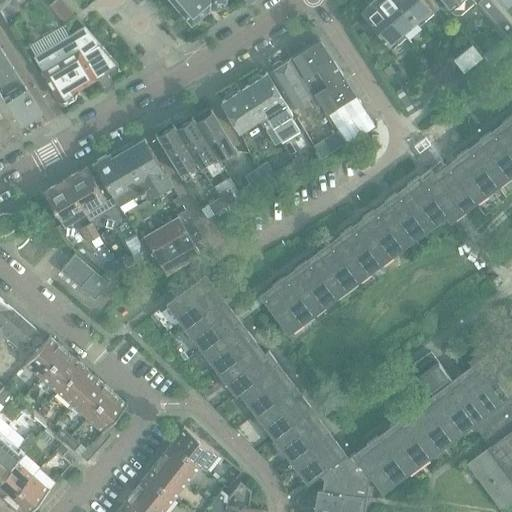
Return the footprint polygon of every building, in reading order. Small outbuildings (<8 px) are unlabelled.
[(0,0),(0,8),(8,0),(0,0)] [(54,0),(51,2),(65,21),(75,14),(64,0),(54,0)] [(171,0),(190,21),(208,6),(214,6),(220,0),(171,0)] [(374,0),(360,12),(387,43),(392,48),(406,36),(402,31),(374,0)] [(398,0),(374,0),(402,31),(415,20),(398,0)] [(422,0),(398,0),(415,20),(419,25),(433,13),(429,8),(422,0)] [(441,0),(450,10),(454,14),(456,15),(460,15),(474,3),(472,0),(441,0)] [(472,0),(474,3),(504,37),(511,46),(511,6),(506,11),(496,0),(472,0)] [(118,64),(82,27),(32,57),(59,101),(67,103),(74,99),(77,91),(76,89),(118,64)] [(368,38),(364,31),(357,36),(361,43),(368,38)] [(511,46),(504,37),(482,56),(482,57),(483,58),(491,67),(511,48),(511,46)] [(320,40),(292,57),(326,112),(355,94),(342,74),(341,75),(331,60),(332,59),(320,40)] [(0,95),(19,125),(41,111),(0,48),(0,95)] [(271,68),(268,70),(292,107),(310,96),(315,106),(313,107),(318,117),(326,112),(292,57),(291,56),(281,62),(277,60),(271,64),(271,68)] [(471,82),(491,67),(483,58),(482,57),(463,72),(471,82)] [(451,83),(454,59),(442,58),(440,70),(438,81),(451,83)] [(436,94),(438,81),(440,70),(428,68),(425,92),(436,94)] [(290,116),(292,114),(265,72),(259,76),(254,75),(247,80),(247,84),(245,85),(280,142),(279,142),(280,144),(300,132),(290,116)] [(236,91),(230,90),(223,95),(223,99),(219,101),(239,133),(258,121),(261,126),(263,125),(266,130),(264,131),(274,146),(279,142),(280,142),(245,85),(236,91)] [(409,111),(420,105),(408,85),(397,91),(409,111)] [(0,95),(0,137),(19,125),(0,95)] [(219,162),(237,151),(209,106),(192,116),(218,158),(218,159),(219,162)] [(201,169),(218,159),(218,158),(192,116),(190,113),(173,124),(199,165),(198,165),(201,169)] [(276,291),(264,300),(288,331),(446,214),(450,220),(455,216),(454,215),(456,214),(511,172),(511,114),(501,122),(506,129),(495,138),(490,131),(479,139),(484,146),(473,154),(468,147),(456,156),(461,162),(450,171),(445,164),(434,172),(438,178),(432,183),(429,185),(427,187),(419,176),(407,185),(411,191),(400,199),(396,193),(384,201),(389,207),(377,216),(373,210),(362,218),(366,224),(355,232),(350,226),(339,235),(344,241),(332,249),(328,243),(317,251),(321,257),(310,266),(305,260),(294,268),(299,274),(287,283),(283,277),(272,285),(276,291)] [(181,176),(198,165),(199,165),(173,124),(171,120),(153,131),(181,176)] [(416,143),(413,145),(425,161),(431,169),(443,159),(442,158),(426,136),(416,143)] [(93,162),(94,163),(123,212),(170,184),(142,137),(111,155),(109,152),(93,162)] [(324,138),(313,145),(321,157),(332,151),(324,138)] [(299,155),(292,159),(294,162),(298,169),(310,163),(307,156),(299,155)] [(279,179),(268,161),(256,169),(267,187),(279,179)] [(105,199),(86,166),(65,178),(84,212),(105,199)] [(248,198),(266,187),(267,187),(256,169),(243,176),(248,184),(241,188),(248,198)] [(44,191),(63,224),(84,212),(65,178),(44,191)] [(235,201),(230,192),(219,198),(225,207),(235,201)] [(208,205),(213,214),(225,207),(219,198),(208,205)] [(208,205),(200,210),(205,219),(210,216),(213,214),(208,205)] [(189,215),(180,221),(177,217),(144,237),(146,241),(141,244),(149,257),(154,265),(159,263),(165,274),(199,254),(192,242),(202,237),(189,215)] [(98,236),(90,223),(80,229),(88,242),(91,240),(98,236)] [(98,236),(91,240),(96,247),(103,243),(98,235),(98,236)] [(136,236),(126,242),(138,263),(149,257),(141,244),(139,240),(136,236)] [(94,299),(108,283),(74,254),(60,270),(94,299)] [(239,283),(231,273),(219,282),(227,293),(239,283)] [(361,511),(355,511),(358,486),(365,487),(366,480),(363,476),(368,472),(381,491),(473,422),(491,445),(465,465),(500,511),(501,511),(511,504),(511,396),(510,394),(511,393),(487,361),(455,385),(430,352),(411,366),(436,399),(425,408),(421,403),(410,411),(414,417),(403,425),(399,419),(388,428),(392,433),(381,442),(377,436),(366,445),(370,450),(358,459),(354,453),(347,459),(349,460),(342,465),(337,458),(343,454),(335,443),(329,447),(321,436),(327,431),(318,420),(312,425),(304,414),(310,409),(301,398),(295,402),(288,392),(294,387),(285,375),(279,380),(270,368),(276,364),(267,351),(257,358),(249,347),(254,343),(246,332),(240,336),(232,324),(237,320),(229,309),(223,313),(215,302),(221,298),(213,286),(207,291),(198,279),(167,303),(235,393),(238,391),(306,482),(319,472),(324,479),(322,492),(317,491),(314,511),(361,511)] [(0,337),(2,335),(16,348),(33,329),(9,309),(0,300),(0,337)] [(49,337),(25,365),(41,379),(65,351),(49,337)] [(41,379),(56,392),(81,364),(65,351),(41,379)] [(56,392),(72,406),(96,378),(81,364),(56,392)] [(72,406),(87,419),(112,391),(96,378),(72,406)] [(0,437),(8,428),(10,427),(0,417),(0,409),(13,395),(14,394),(4,386),(0,390),(0,437)] [(106,430),(128,405),(112,391),(87,419),(103,433),(98,439),(106,430)] [(214,451),(184,427),(171,443),(201,467),(214,451)] [(28,436),(23,442),(8,428),(0,437),(0,480),(23,454),(34,442),(28,436)] [(62,429),(57,435),(66,443),(71,438),(62,429)] [(44,430),(39,436),(48,444),(53,438),(46,431),(44,430)] [(112,435),(106,430),(98,439),(104,444),(112,435)] [(75,451),(80,445),(71,438),(66,443),(75,451)] [(98,439),(90,448),(97,453),(104,444),(98,439)] [(171,443),(158,460),(188,484),(201,467),(171,443)] [(82,457),(88,462),(97,453),(90,448),(82,457)] [(69,467),(74,461),(65,453),(60,459),(69,467)] [(0,480),(0,496),(8,504),(39,468),(23,454),(0,480)] [(158,460),(145,476),(175,500),(188,484),(158,460)] [(17,511),(29,511),(55,482),(39,468),(8,504),(17,511)] [(145,476),(132,492),(157,511),(165,511),(175,500),(145,476)] [(262,511),(263,510),(248,509),(250,491),(240,482),(226,500),(225,506),(224,506),(223,511),(262,511)] [(157,511),(132,492),(119,508),(124,511),(157,511)]
